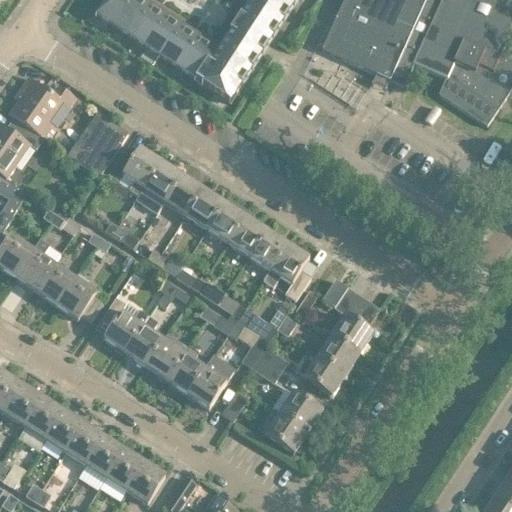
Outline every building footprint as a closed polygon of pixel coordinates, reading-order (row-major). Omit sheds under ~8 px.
[(109,27),(126,0),(106,0),(95,18),(109,27)] [(141,0),(126,0),(109,27),(125,38),(147,3),(141,0)] [(242,0),(250,5),(239,21),(235,28),(230,35),(219,51),(195,35),(173,69),(229,105),(267,48),(297,0),(242,0)] [(511,0),(344,0),(321,53),(375,77),(377,72),(390,77),(387,83),(402,89),(412,67),(445,81),(437,98),(486,130),(511,90),(511,61),(501,54),(511,28),(511,0)] [(141,48),(163,14),(147,3),(125,38),(141,48)] [(157,58),(179,24),(163,14),(141,48),(157,58)] [(179,24),(157,58),(173,69),(195,35),(179,24)] [(9,118),(13,121),(42,141),(49,145),(58,132),(49,126),(63,107),(69,111),(76,101),(59,89),(53,98),(33,84),(9,118)] [(78,143),(67,158),(98,179),(127,136),(103,120),(85,147),(78,143)] [(5,131),(0,127),(0,177),(5,181),(28,147),(35,152),(42,141),(13,121),(5,131)] [(122,154),(107,178),(117,184),(121,177),(134,185),(129,193),(138,199),(136,202),(160,165),(138,151),(132,161),(122,154)] [(157,215),(164,205),(181,178),(160,165),(136,202),(157,215)] [(0,238),(25,197),(8,186),(9,184),(5,181),(0,177),(0,194),(9,201),(0,216),(0,238)] [(181,178),(164,205),(185,219),(202,192),(181,178)] [(202,192),(185,219),(206,232),(223,206),(202,192)] [(223,206),(206,232),(228,246),(245,220),(234,213),(237,208),(226,201),(223,206)] [(49,225),(56,214),(50,210),(43,221),(49,225)] [(66,221),(56,214),(49,225),(52,226),(47,233),(55,238),(66,221)] [(245,220),(228,246),(249,260),(266,234),(245,220)] [(104,235),(112,239),(118,230),(111,225),(104,235)] [(74,236),(95,250),(100,242),(79,229),(74,236)] [(118,230),(112,239),(119,244),(125,235),(118,230)] [(266,234),(249,260),(269,273),(286,247),(266,234)] [(30,253),(9,239),(0,252),(0,271),(12,279),(30,253)] [(30,253),(12,279),(33,293),(51,267),(42,260),(48,250),(37,242),(30,253)] [(109,248),(100,242),(95,250),(104,255),(109,248)] [(284,298),(294,304),(310,281),(300,274),(308,261),(286,247),(269,273),(270,274),(262,285),(272,291),(279,280),(291,288),(284,298)] [(148,261),(154,266),(160,258),(153,253),(148,261)] [(160,258),(154,266),(161,270),(166,262),(160,258)] [(133,264),(127,260),(118,273),(125,277),(133,264)] [(55,308),(77,276),(69,271),(65,276),(51,267),(33,293),(55,308)] [(177,279),(185,284),(190,276),(182,271),(177,279)] [(87,283),(77,276),(55,308),(76,322),(94,295),(83,288),(87,283)] [(196,293),(202,284),(196,280),(190,289),(196,293)] [(157,292),(162,295),(168,286),(163,282),(157,292)] [(333,312),(347,291),(335,283),(321,303),(333,312)] [(210,289),(202,284),(196,293),(204,298),(210,289)] [(168,286),(162,295),(164,296),(158,306),(165,311),(177,292),(168,286)] [(347,291),(333,312),(345,319),(358,299),(347,291)] [(102,340),(123,354),(146,319),(139,314),(126,306),(115,299),(95,328),(105,335),(102,340)] [(358,299),(345,319),(356,326),(369,306),(358,299)] [(369,306),(356,326),(364,332),(366,333),(379,313),(369,306)] [(236,324),(238,321),(244,312),(236,307),(229,319),(236,324)] [(200,319),(205,322),(211,313),(206,310),(200,319)] [(252,316),(244,312),(238,321),(246,326),(252,316)] [(211,313),(205,322),(214,328),(219,319),(211,313)] [(151,335),(156,326),(146,319),(123,354),(144,369),(162,343),(151,335)] [(246,326),(238,321),(236,324),(229,319),(226,323),(234,329),(241,334),(246,327),(246,326)] [(331,339),(358,357),(372,337),(366,333),(364,332),(356,326),(345,319),(331,339)] [(277,333),(287,339),(296,326),(286,320),(277,333)] [(241,334),(234,329),(227,337),(235,343),(241,334)] [(162,343),(144,369),(164,382),(186,350),(167,336),(163,343),(162,343)] [(258,362),(264,352),(268,346),(258,339),(241,366),(251,372),(258,362)] [(344,378),(358,357),(331,339),(317,360),(344,378)] [(186,350),(164,382),(186,397),(203,371),(192,363),(196,356),(186,350)] [(287,366),(264,352),(258,362),(280,376),(287,366)] [(303,381),(330,399),(344,378),(317,360),(316,361),(311,357),(299,375),(304,379),(303,381)] [(186,397),(207,411),(224,385),(233,373),(213,359),(204,372),(203,371),(186,397)] [(280,376),(258,362),(251,372),(274,386),(280,376)] [(0,375),(0,374),(0,413),(4,416),(22,388),(0,375)] [(42,401),(22,388),(4,416),(24,429),(42,401)] [(239,392),(222,418),(232,425),(249,399),(239,392)] [(278,417),(279,417),(306,435),(320,414),(293,396),(292,397),(284,392),(271,412),(274,414),(278,417)] [(44,442),(62,414),(42,401),(24,429),(17,440),(37,453),(44,442)] [(82,426),(62,414),(44,442),(64,454),(82,426)] [(260,435),(292,456),(306,435),(279,417),(278,417),(274,414),(260,435)] [(103,440),(82,426),(64,454),(85,468),(103,440)] [(104,480),(122,452),(103,440),(85,468),(104,480)] [(122,452),(104,480),(125,493),(143,465),(122,452)] [(143,465),(125,493),(145,506),(163,478),(143,465)] [(9,473),(0,467),(0,481),(2,483),(9,473)] [(511,511),(511,483),(507,480),(494,500),(511,511)] [(178,511),(195,488),(184,481),(163,511),(164,511),(178,511)] [(40,493),(31,487),(25,497),(34,502),(40,493)] [(50,499),(40,493),(34,502),(44,509),(50,499)] [(12,511),(17,504),(9,499),(2,510),(5,511),(12,511)] [(231,511),(214,500),(206,511),(231,511)] [(511,511),(494,500),(485,511),(511,511)]
